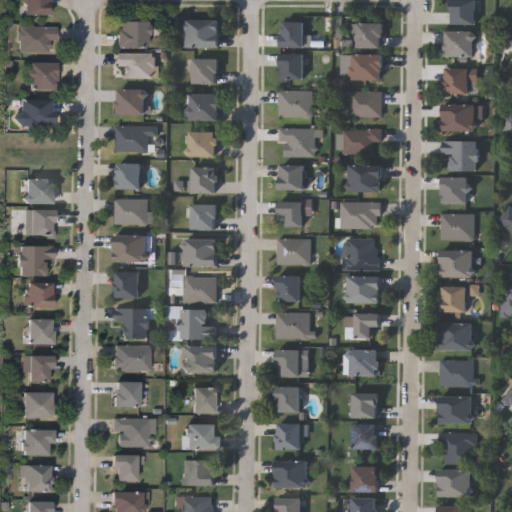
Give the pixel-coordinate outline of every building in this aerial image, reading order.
[(47,0),(47,13),(23,13),(23,0),(47,0)] [(475,0),(475,23),(451,23),(451,0),(475,0)] [(511,43),(502,37),(511,19),(511,43)] [(146,20),(146,46),(115,46),(115,20),(146,20)] [(218,20),(218,47),(180,47),(180,20),(218,20)] [(303,21),(303,46),(279,46),(279,21),(303,21)] [(381,47),(356,47),(356,22),(381,22),(381,47)] [(16,52),(16,26),(54,26),(54,41),(48,41),(48,52),(16,52)] [(474,56),(443,56),(443,30),(474,30),(474,56)] [(153,78),(121,78),(121,66),(114,66),(114,52),(153,52),(153,78)] [(279,53),(302,53),(302,81),(279,81),(279,53)] [(381,54),(381,79),(351,79),(351,54),(381,54)] [(217,83),(191,83),(191,58),(217,58),(217,83)] [(54,61),(54,88),(27,88),(27,61),(54,61)] [(469,93),(443,93),(443,67),(469,67),(469,93)] [(115,113),(115,89),(144,89),(144,113),(115,113)] [(310,116),(278,116),(278,91),(310,91),(310,116)] [(348,116),(348,91),(380,91),(380,116),(348,116)] [(217,93),(217,119),(188,119),(188,93),(217,93)] [(51,126),(15,124),(16,97),(52,98),(51,126)] [(475,103),(475,130),(443,130),(443,103),(475,103)] [(511,139),(498,139),(498,110),(511,110),(511,139)] [(114,151),(114,124),(155,124),(155,136),(147,136),(147,151),(114,151)] [(313,156),(280,156),(280,128),(313,128),(313,156)] [(380,129),(380,142),(372,142),(372,153),(341,153),(341,129),(380,129)] [(214,131),(214,155),(186,155),(186,131),(214,131)] [(451,153),(441,153),(441,139),(477,139),(477,170),(451,170),(451,153)] [(139,188),(116,188),(116,163),(139,163),(139,188)] [(303,190),(278,190),(278,164),(303,164),(303,190)] [(380,164),(380,191),(347,191),(348,164),(380,164)] [(215,166),(215,192),(191,192),(191,166),(215,166)] [(468,202),(441,202),(441,177),(468,177),(468,202)] [(51,202),(23,202),(23,178),(51,178),(51,202)] [(113,199),(150,199),(150,225),(113,225),(113,199)] [(302,200),(302,226),(282,226),(282,217),(277,217),(277,200),(302,200)] [(339,201),(380,201),(380,227),(339,227),(339,201)] [(511,232),(497,221),(511,202),(511,232)] [(191,204),(216,204),(216,229),(191,229),(191,204)] [(52,236),(23,236),(23,209),(52,209),(52,236)] [(473,213),(473,240),(441,240),(441,213),(473,213)] [(114,234),(145,234),(145,262),(114,262),(114,234)] [(216,265),(183,265),(183,239),(216,238),(216,265)] [(309,238),(309,264),(276,264),(276,238),(309,238)] [(378,269),(342,269),(342,238),(378,238),(378,269)] [(16,275),(16,245),(52,245),(52,260),(43,260),(43,275),(16,275)] [(441,277),(441,250),(473,250),(473,277),(441,277)] [(139,297),(114,297),(114,271),(139,271),(139,297)] [(511,315),(499,315),(500,280),(508,280),(508,273),(511,273),(511,315)] [(216,275),(216,302),(182,302),(182,275),(216,275)] [(276,301),(276,275),(299,275),(299,301),(276,301)] [(347,275),(380,275),(380,302),(347,302),(347,275)] [(51,307),(26,307),(26,281),(51,281),(51,307)] [(467,312),(441,312),(441,285),(467,285),(467,312)] [(148,337),(121,337),(121,321),(112,321),(112,308),(148,308),(148,337)] [(214,339),(180,339),(180,308),(206,308),(206,325),(214,325),(214,339)] [(309,339),(275,339),(275,312),(309,312),(309,339)] [(380,328),(372,328),(372,337),(354,337),(354,312),(380,312),(380,328)] [(51,343),(26,343),(26,318),(51,318),(51,343)] [(439,349),(439,322),(473,322),(473,349),(439,349)] [(148,369),(112,369),(112,345),(148,345),(148,369)] [(215,372),(182,372),(182,345),(215,345),(215,372)] [(299,376),(276,376),(276,349),(299,349),(299,376)] [(378,349),(378,374),(348,374),(348,349),(378,349)] [(50,355),(50,380),(26,380),(26,355),(50,355)] [(472,359),(472,386),(439,386),(439,359),(472,359)] [(139,380),(139,406),(112,406),(112,380),(139,380)] [(213,386),(213,412),(191,412),(191,386),(213,386)] [(275,386),(298,386),(298,412),(275,412),(275,386)] [(511,410),(501,399),(511,388),(511,410)] [(21,417),(21,392),(51,392),(51,417),(21,417)] [(352,417),(352,392),(377,392),(377,417),(352,417)] [(472,423),(439,423),(439,396),(472,396),(472,423)] [(111,431),(111,417),(147,417),(147,446),(114,446),(114,431),(111,431)] [(185,448),(185,423),(213,423),(213,448),(185,448)] [(301,450),(276,450),(276,423),(301,423),(301,450)] [(377,448),(353,448),(353,423),(377,423),(377,448)] [(20,454),(20,428),(50,429),(50,454),(20,454)] [(475,432),(475,462),(439,462),(439,432),(475,432)] [(112,480),(112,454),(136,454),(136,480),(112,480)] [(213,458),(213,485),(189,485),(189,458),(213,458)] [(306,487),(274,487),(274,460),(306,460),(306,487)] [(378,492),(351,492),(351,466),(378,466),(378,492)] [(438,496),(438,468),(474,468),(474,496),(438,496)] [(111,511),(111,491),(144,491),(144,511),(111,511)] [(211,495),(211,511),(180,511),(180,495),(211,495)] [(375,497),(375,511),(351,511),(351,497),(375,497)] [(301,498),(301,511),(276,511),(276,498),(301,498)] [(26,511),(26,501),(49,501),(49,511),(26,511)]
